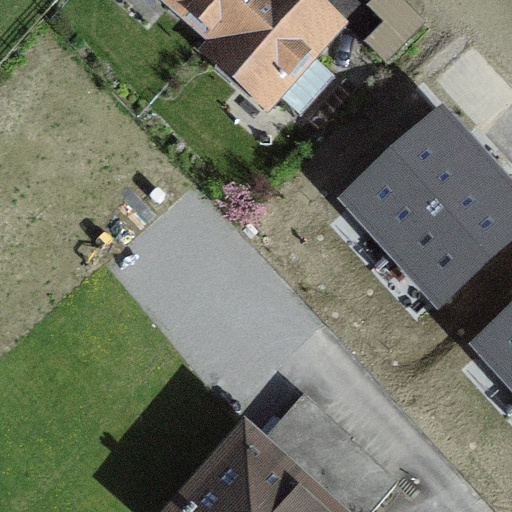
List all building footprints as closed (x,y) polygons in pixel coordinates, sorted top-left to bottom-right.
[(172,0),(221,43),(258,0),(172,0)] [(274,94),(300,117),(334,78),(308,55),(333,26),(303,0),(258,0),(221,43),(212,53),(267,102),(274,94)] [(424,19),(404,1),(402,0),(374,0),(370,5),(386,20),(366,43),(387,61),(407,38),(424,19)] [(34,106),(0,144),(0,266),(82,339),(176,232),(34,106)] [(352,205),(395,253),(485,172),(441,124),(352,205)] [(439,301),(511,235),(511,202),(485,172),(395,253),(439,301)] [(511,323),(483,350),(511,381),(511,323)] [(372,511),(397,485),(304,398),(254,454),(246,447),(188,511),(372,511)]
